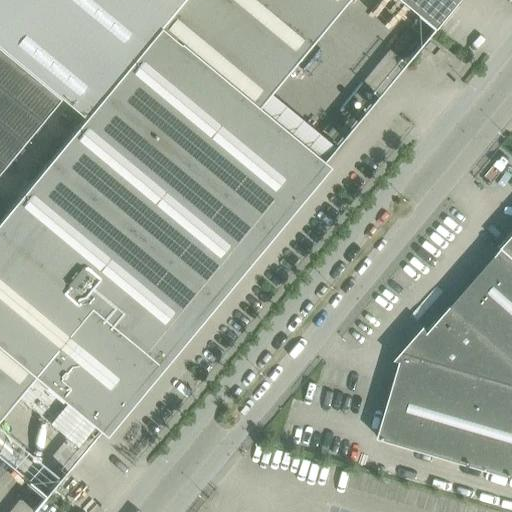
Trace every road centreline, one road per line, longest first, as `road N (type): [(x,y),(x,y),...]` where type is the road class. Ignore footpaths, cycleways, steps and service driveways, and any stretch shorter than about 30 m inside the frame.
road 1 (unclassified): [(511,42),(118,511)]
road 2 (unclassified): [(170,511),(511,105)]
